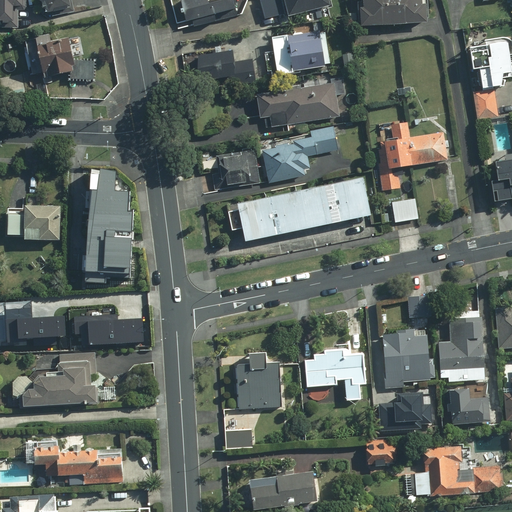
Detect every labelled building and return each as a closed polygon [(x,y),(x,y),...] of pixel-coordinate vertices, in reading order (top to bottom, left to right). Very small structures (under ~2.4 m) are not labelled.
[(0,0),(0,26),(20,27),(21,5),(29,5),(28,0),(0,0)] [(73,5),(71,0),(48,0),(51,10),(73,5)] [(238,0),(211,0),(186,6),(190,19),(241,6),(238,0)] [(331,0),(287,0),(291,14),(332,4),(331,0)] [(366,0),(367,6),(363,6),(364,24),(430,21),(429,3),(425,4),(424,0),(366,0)] [(322,30),(290,36),(296,70),(327,65),(322,30)] [(50,71),(50,75),(73,69),(72,66),(78,65),(71,37),(40,44),(46,72),(50,71)] [(511,69),(511,39),(472,45),(476,70),(484,69),(486,87),(506,84),(504,70),(511,69)] [(203,79),(236,74),(237,84),(258,80),(254,58),(238,61),(236,49),(199,55),(203,79)] [(356,54),(343,54),(343,68),(356,68),(356,54)] [(340,116),(335,83),(259,94),(262,116),(272,114),(273,125),(340,116)] [(413,86),(397,87),(397,96),(414,96),(413,86)] [(449,159),(445,131),(411,137),(408,121),(393,124),(395,139),(383,141),(384,148),(381,149),(383,161),(380,162),(384,189),(403,186),(400,167),(449,159)] [(340,149),(335,127),(314,131),(315,136),(296,139),(297,144),(265,150),(271,182),(306,175),(305,168),(313,167),(311,154),(340,149)] [(511,149),(503,150),(504,155),(494,156),(497,176),(489,177),(492,207),(511,204),(511,149)] [(221,173),(214,174),(216,188),(261,183),(256,150),(219,155),(221,173)] [(92,191),(87,280),(104,281),(104,276),(130,277),(134,212),(131,212),(132,191),(116,190),(117,172),(100,171),(99,191),(92,191)] [(366,176),(241,202),(249,240),(374,214),(366,176)] [(29,204),(29,212),(8,211),(7,234),(28,234),(28,238),(63,239),(64,205),(29,204)] [(431,295),(410,299),(413,318),(434,315),(431,295)] [(511,304),(496,306),(500,346),(511,345),(511,304)] [(5,308),(6,341),(31,340),(31,346),(61,345),(61,335),(66,335),(65,317),(31,319),(31,307),(5,308)] [(91,331),(91,345),(145,341),(143,317),(119,318),(119,313),(74,316),(75,332),(91,331)] [(452,339),(440,339),(443,375),(451,375),(451,379),(487,377),(483,315),(450,317),(452,339)] [(398,328),(398,332),(383,333),(388,386),(406,384),(405,380),(433,377),(428,332),(416,333),(415,326),(398,328)] [(369,380),(366,352),(345,354),(344,346),(327,348),(327,352),(316,353),(316,358),(307,359),(310,384),(339,381),(338,376),(346,376),(348,397),(362,395),(360,381),(369,380)] [(267,349),(251,350),(251,362),(239,362),(242,409),(283,407),(280,360),(268,361),(267,349)] [(22,387),(23,407),(99,402),(98,383),(93,383),(92,371),(98,371),(97,352),(61,354),(62,374),(37,375),(38,386),(22,387)] [(451,388),(455,422),(486,418),(484,397),(470,398),(468,386),(451,388)] [(431,406),(425,407),(424,389),(404,391),(404,401),(383,403),(384,422),(432,418),(431,406)] [(254,431),(227,431),(228,448),(254,447),(254,431)] [(397,439),(367,441),(369,464),(398,462),(397,439)] [(71,483),(123,482),(123,449),(63,450),(63,441),(37,441),(38,462),(48,462),(49,474),(71,474),(71,483)] [(464,444),(425,447),(427,470),(412,471),(414,496),(504,488),(502,464),(466,467),(464,444)] [(316,468),(256,476),(260,506),(320,498),(316,468)] [(12,495),(12,499),(2,500),(2,511),(57,511),(56,493),(12,495)]
